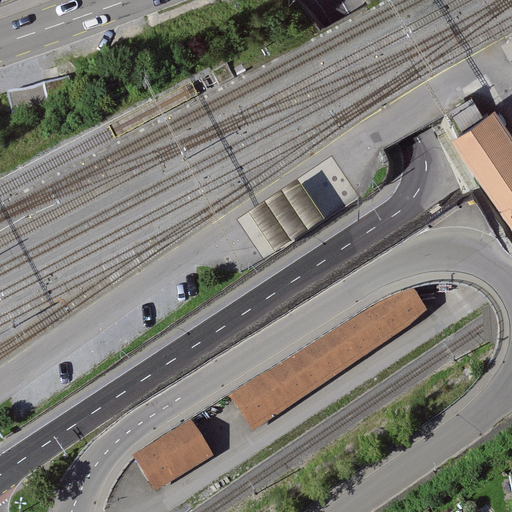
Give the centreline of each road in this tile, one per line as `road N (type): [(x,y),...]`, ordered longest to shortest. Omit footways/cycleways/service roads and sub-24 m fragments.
road 1 (tertiary): [(340,0),(417,136),(426,172),(418,194),(0,476)]
road 2 (tertiary): [(72,511),(109,448),(139,423),(404,259),(435,250),(466,254),(498,266),(511,283)]
road 3 (tertiary): [(511,385),(340,511)]
road 4 (primary): [(124,0),(0,45)]
